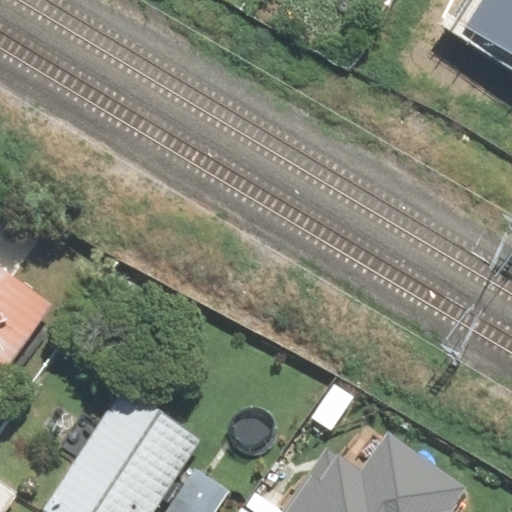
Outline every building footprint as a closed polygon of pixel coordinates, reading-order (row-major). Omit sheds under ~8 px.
[(511,0),(474,0),(455,31),(511,65),(511,0)] [(0,396),(60,306),(0,266),(0,396)] [(163,511),(211,436),(122,380),(46,501),(63,511),(163,511)] [(462,511),(476,493),(394,435),(368,472),(332,447),(286,511),(462,511)] [(204,467),(174,511),(219,511),(236,488),(204,467)]
